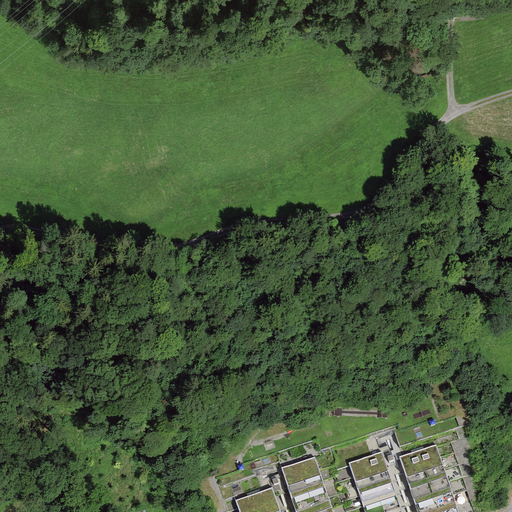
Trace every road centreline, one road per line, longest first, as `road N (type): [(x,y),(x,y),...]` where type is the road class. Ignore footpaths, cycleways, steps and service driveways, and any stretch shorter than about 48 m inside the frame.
road 1 (track): [(175,245),(259,221),(363,214),(400,187),(454,111),(511,93)]
road 2 (track): [(0,228),(92,244),(175,245)]
